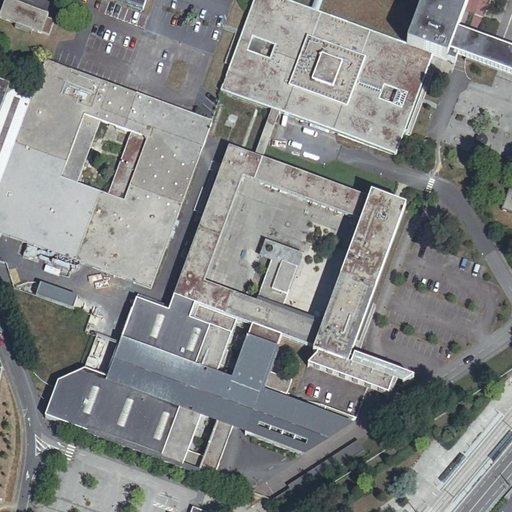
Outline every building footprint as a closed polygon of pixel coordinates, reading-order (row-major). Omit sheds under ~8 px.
[(43,34),(50,37),(55,23),(47,20),(49,15),(22,6),(6,0),(0,17),(0,20),(16,26),(15,30),(31,35),(32,33),(42,36),(43,34)] [(108,0),(142,12),(146,0),(108,0)] [(458,57),(511,76),(511,0),(423,0),(406,47),(279,0),(255,0),(221,92),(272,111),(280,114),(396,157),(433,57),(447,62),(455,65),(458,57)] [(0,235),(151,290),(212,123),(50,64),(46,62),(33,96),(0,83),(0,235)] [(280,114),(272,111),(253,164),(260,166),(280,114)] [(323,328),(282,312),(257,303),(204,283),(242,179),(362,223),(368,206),(260,166),(253,164),(227,154),(174,297),(234,319),(250,325),(282,337),(315,349),(323,328)] [(511,215),(511,193),(509,192),(502,212),(511,215)] [(315,349),(350,362),(352,356),(406,210),(371,197),(368,206),(362,223),(323,328),(315,349)] [(272,261),(257,303),(282,312),(297,270),(272,261)] [(73,311),(78,299),(40,285),(35,297),(73,311)] [(138,297),(119,348),(211,382),(230,331),(170,309),(138,297)] [(230,331),(234,319),(174,297),(170,309),(230,331)] [(250,325),(246,337),(277,348),(282,337),(250,325)] [(259,399),(227,388),(211,382),(119,348),(87,336),(74,371),(200,417),(218,424),(232,429),(242,433),(303,455),(305,450),(308,451),(355,421),(320,408),(316,420),(276,406),(259,399)] [(227,388),(259,399),(268,375),(277,348),(246,337),(227,388)] [(350,362),(315,349),(313,355),(317,356),(315,360),(307,368),(388,398),(393,386),(408,379),(354,360),(353,363),(350,362)] [(200,417),(74,371),(54,423),(181,470),(187,454),(200,417)] [(276,406),(280,396),(286,398),(291,383),(268,375),(259,399),(276,406)] [(213,482),(232,429),(218,424),(205,460),(199,476),(213,482)] [(181,470),(199,476),(205,460),(187,454),(181,470)] [(271,502),(276,509),(294,497),(289,490),(271,502)]
